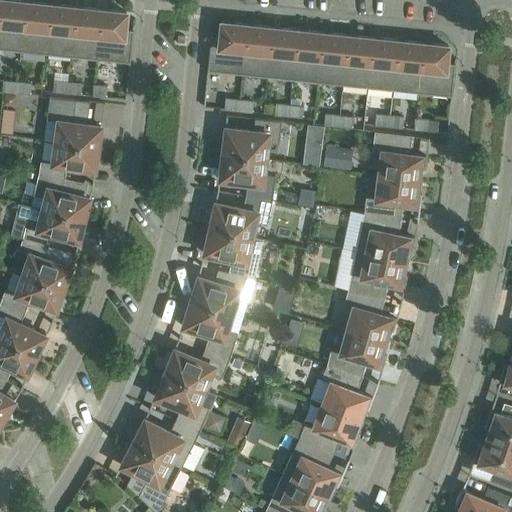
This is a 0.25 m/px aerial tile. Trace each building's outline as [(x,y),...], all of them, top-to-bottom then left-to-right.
[(25,1),(12,0),(0,0),(0,48),(20,50),(25,1)] [(45,53),(50,4),(25,1),(20,50),(45,53)] [(70,56),(75,6),(50,4),(45,53),(70,56)] [(95,58),(100,9),(75,6),(70,56),(95,58)] [(126,12),(100,9),(95,58),(130,62),(133,25),(132,25),(132,29),(124,29),(126,12)] [(241,73),(246,24),(221,21),(219,38),(211,38),(212,33),(211,33),(207,70),(241,73)] [(266,76),(272,27),(246,24),(241,73),(266,76)] [(291,79),(297,29),(272,27),(266,76),(291,79)] [(317,81),(322,32),(297,29),(291,79),(317,81)] [(342,84),(347,34),(322,32),(317,81),(342,84)] [(367,86),(372,37),(347,34),(342,84),(367,86)] [(372,37),(367,86),(392,89),(397,40),(372,37)] [(417,92),(422,42),(397,40),(392,89),(417,92)] [(451,95),(455,58),(454,58),(454,63),(446,62),(448,45),(422,42),(417,92),(451,95)] [(1,90),(15,92),(16,81),(2,79),(1,90)] [(66,92),(67,81),(53,79),(52,90),(66,92)] [(31,82),(16,81),(15,92),(29,93),(31,82)] [(81,82),(67,81),(66,92),(80,93),(81,82)] [(92,83),(91,94),(105,96),(107,85),(92,83)] [(15,94),(4,93),(3,104),(14,105),(15,94)] [(76,99),(49,97),(43,139),(55,141),(97,147),(98,139),(99,139),(101,126),(72,122),(76,99)] [(239,99),(225,97),(224,109),(237,111),(239,99)] [(252,100),(239,99),(237,111),(251,112),(252,100)] [(288,104),(274,103),(273,115),(287,116),(288,104)] [(302,106),(288,104),(287,116),(301,118),(302,106)] [(337,114),(323,113),(322,125),(336,126),(337,114)] [(388,114),(374,113),(373,125),(386,126),(388,114)] [(351,116),(337,114),(336,126),(350,128),(351,116)] [(401,116),(388,114),(386,126),(400,128),(401,116)] [(222,153),(265,158),(267,142),(278,143),(281,120),(255,118),(253,130),(224,127),(223,140),(224,141),(222,153)] [(428,119),(414,118),(413,130),(427,131),(428,119)] [(438,120),(428,119),(427,131),(436,132),(438,120)] [(12,132),(13,124),(1,123),(0,131),(12,132)] [(307,124),(306,132),(322,134),(323,126),(307,124)] [(378,174),(418,179),(419,167),(424,168),(426,155),(404,153),(406,134),(374,130),(371,150),(381,151),(378,174)] [(40,161),(39,173),(65,178),(66,165),(95,169),(97,156),(96,155),(97,147),(55,141),(52,162),(40,161)] [(323,166),(342,168),(345,147),(326,145),(323,166)] [(245,195),(272,199),(275,175),(263,174),(265,158),(222,153),(221,165),(220,165),(218,178),(247,182),(245,195)] [(65,178),(39,173),(33,194),(45,197),(42,208),(83,218),(85,210),(86,211),(90,197),(61,190),(65,178)] [(364,212),(396,217),(398,202),(419,205),(421,192),(416,192),(418,179),(378,174),(375,197),(365,196),(364,212)] [(313,195),(299,192),(297,204),(311,207),(313,195)] [(251,236),(255,221),(266,223),(272,199),(245,195),(243,208),(214,202),(211,215),(212,215),(209,227),(251,236)] [(23,238),(48,245),(51,233),(79,240),(82,227),(81,227),(83,218),(42,208),(39,219),(28,216),(23,238)] [(355,250),(405,260),(407,248),(412,249),(414,237),(393,232),(396,217),(364,212),(355,250)] [(231,259),(228,271),(254,278),(263,238),(251,236),(209,227),(207,239),(206,239),(203,252),(231,259)] [(23,273),(63,287),(66,280),(71,267),(44,257),(48,245),(23,238),(18,250),(29,253),(23,273)] [(285,261),(301,261),(301,248),(285,248),(285,261)] [(347,288),(379,296),(383,281),(404,285),(407,273),(402,272),(405,260),(355,250),(347,288)] [(254,278),(228,271),(216,268),(213,280),(197,275),(193,288),(194,289),(190,300),(242,317),(252,286),(254,278)] [(0,301),(25,311),(29,299),(56,308),(61,295),(60,295),(63,287),(23,273),(16,293),(4,289),(0,301)] [(254,278),(252,286),(259,288),(262,281),(254,278)] [(272,309),(287,313),(294,290),(278,285),(272,309)] [(346,329),(384,340),(388,328),(392,329),(396,318),(375,312),(379,296),(347,288),(343,304),(352,306),(346,329)] [(205,346),(230,355),(242,317),(190,300),(187,312),(186,312),(182,325),(209,333),(205,346)] [(0,329),(0,337),(36,354),(39,347),(40,347),(46,335),(20,323),(25,311),(0,301),(0,314),(6,317),(0,329)] [(326,364),(357,374),(361,359),(382,365),(386,353),(381,352),(384,340),(346,329),(339,351),(330,349),(326,364)] [(0,364),(1,362),(27,375),(33,362),(32,362),(36,354),(0,337),(0,364)] [(164,372),(204,388),(210,374),(221,378),(230,355),(205,346),(200,359),(173,348),(168,361),(169,361),(164,372)] [(511,356),(510,356),(508,364),(503,363),(498,381),(511,384),(511,356)] [(321,404),(359,418),(363,407),(368,408),(372,397),(352,389),(357,374),(326,364),(321,378),(330,382),(321,404)] [(175,419),(199,430),(208,408),(198,403),(204,388),(164,372),(159,383),(153,396),(180,407),(175,419)] [(0,416),(2,418),(6,411),(7,411),(14,400),(0,391),(0,416)] [(298,437),(329,450),(334,435),(354,443),(359,432),(354,430),(359,418),(321,404),(313,426),(304,422),(298,437)] [(485,436),(511,445),(511,416),(490,409),(484,426),(488,428),(485,436)] [(132,441),(181,466),(199,430),(175,419),(169,431),(144,418),(137,430),(138,430),(132,441)] [(511,445),(485,436),(482,444),(478,443),(472,460),(499,470),(495,481),(511,487),(511,445)] [(282,473),(327,494),(332,483),(337,485),(342,474),(322,465),(329,450),(298,437),(282,473)] [(157,511),(181,466),(132,441),(127,452),(126,452),(120,464),(145,477),(137,494),(156,511),(157,511)] [(265,509),(271,511),(300,511),(301,510),(306,511),(324,511),(326,507),(322,505),(327,494),(282,473),(269,502),(265,509)] [(455,511),(511,511),(511,496),(492,488),(487,499),(461,488),(454,505),(458,507),(455,511)] [(260,497),(256,505),(265,509),(269,502),(260,497)]
